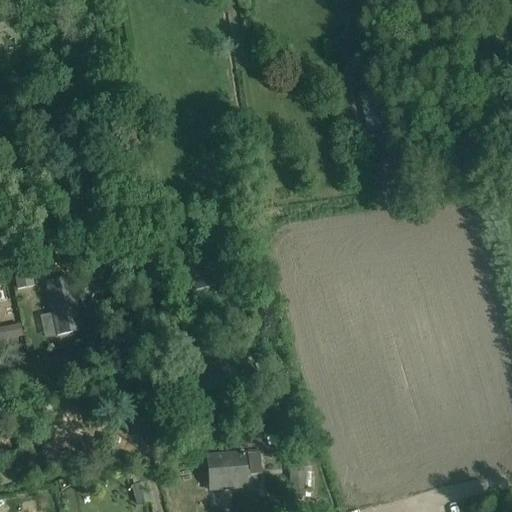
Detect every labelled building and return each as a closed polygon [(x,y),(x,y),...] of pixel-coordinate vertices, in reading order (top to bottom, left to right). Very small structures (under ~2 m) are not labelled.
[(437,30),(454,28),(452,18),(435,20),(437,30)] [(380,91),(360,95),(367,126),(387,122),(380,91)] [(218,262),(184,269),(193,308),(196,308),(197,309),(227,302),(218,262)] [(108,272),(98,287),(110,295),(120,280),(108,272)] [(31,275),(14,278),(16,291),(33,288),(31,275)] [(82,332),(72,278),(44,284),(51,316),(40,319),(44,340),(82,332)] [(3,326),(3,341),(23,340),(23,325),(3,326)] [(193,385),(188,387),(188,388),(180,391),(190,415),(228,400),(228,399),(243,393),(228,360),(212,367),(210,364),(188,373),(193,385)] [(278,397),(285,395),(279,369),(271,372),(278,397)] [(0,486),(26,480),(23,471),(38,467),(35,455),(46,453),(42,439),(17,445),(19,455),(12,456),(14,463),(0,466),(0,486)] [(245,455),(206,458),(207,494),(247,491),(245,455)] [(143,485),(130,489),(135,509),(149,505),(143,485)]
